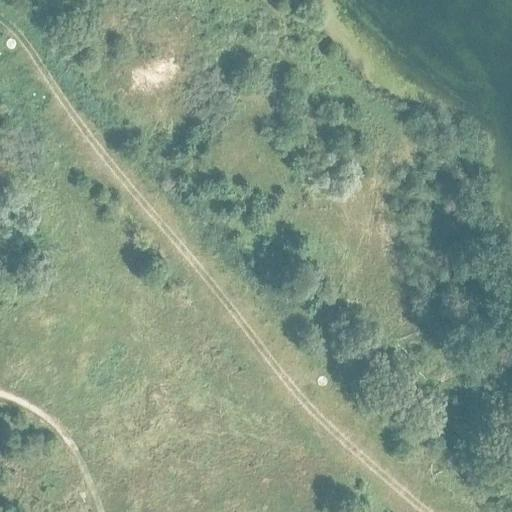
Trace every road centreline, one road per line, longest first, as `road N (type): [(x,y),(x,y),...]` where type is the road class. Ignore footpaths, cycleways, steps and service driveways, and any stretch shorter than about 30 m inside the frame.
road 1 (track): [(431,511),(346,445),(0,21)]
road 2 (track): [(511,344),(423,170),(418,129),(344,93),(269,0)]
road 3 (track): [(99,511),(60,431),(0,393)]
